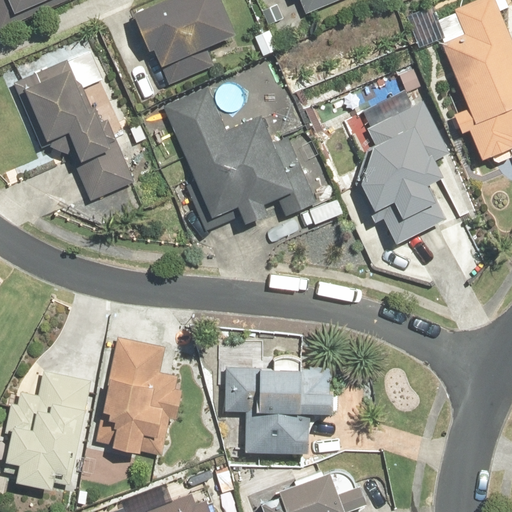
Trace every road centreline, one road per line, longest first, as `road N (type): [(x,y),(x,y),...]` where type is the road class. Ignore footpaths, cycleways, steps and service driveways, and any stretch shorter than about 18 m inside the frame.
road 1 (residential): [(0,231),(64,266),(123,285),(313,297),(498,365)]
road 2 (residential): [(498,365),(462,511)]
